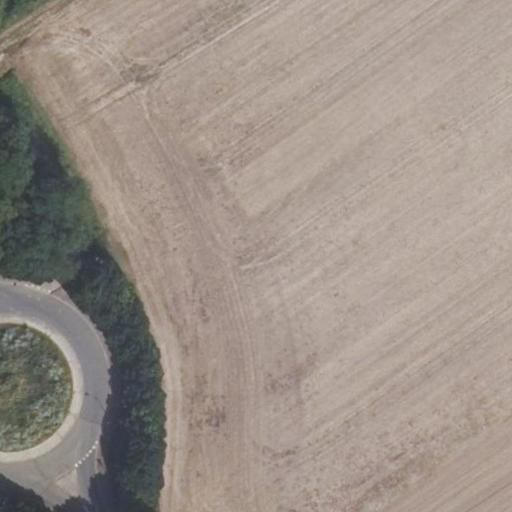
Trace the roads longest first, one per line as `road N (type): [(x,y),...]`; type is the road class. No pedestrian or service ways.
road 1 (track): [(0,105),(72,205),(80,234),(74,263),(10,296)]
road 2 (primary): [(57,462),(91,418),(93,362),(62,316),(38,302),(0,297)]
